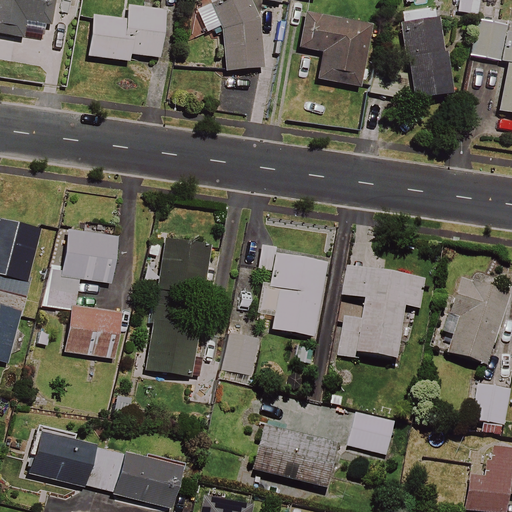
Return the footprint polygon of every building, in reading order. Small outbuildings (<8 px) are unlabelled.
[(0,0),(0,36),(19,39),(20,23),(47,26),(50,0),(0,0)] [(257,70),(248,0),(215,0),(212,0),(221,74),(257,70)] [(476,0),(455,0),(453,14),(474,17),(476,0)] [(159,12),(123,8),(121,22),(87,18),(82,59),(125,64),(126,57),(154,60),(159,12)] [(445,97),(434,10),(395,15),(406,102),(445,97)] [(367,27),(301,15),(294,50),(320,55),(315,81),(355,89),(367,27)] [(506,31),(475,25),(469,58),(501,64),(492,113),(511,117),(511,37),(505,36),(506,31)] [(14,317),(17,318),(35,231),(0,223),(0,364),(4,365),(14,317)] [(112,241),(59,234),(53,273),(44,272),(39,308),(70,312),(74,282),(106,286),(112,241)] [(143,372),(184,379),(193,328),(177,326),(183,294),(198,297),(206,251),(162,243),(149,321),(151,321),(143,372)] [(321,265),(270,256),(265,282),(261,282),(255,316),(269,318),(267,331),(309,338),(321,265)] [(420,284),(345,270),(339,299),(362,303),(358,324),(341,321),(335,356),(392,367),(400,322),(413,325),(420,284)] [(505,300),(458,284),(447,319),(455,322),(444,357),(483,370),(505,300)] [(114,318),(66,313),(61,355),(109,361),(114,318)] [(252,343),(223,338),(216,382),(245,386),(252,343)] [(506,393),(474,388),(468,424),(500,429),(506,393)] [(390,425),(351,416),(344,448),(383,458),(390,425)] [(281,432),(259,427),(247,474),(322,493),(332,453),(279,440),(281,432)] [(71,436),(35,428),(24,476),(167,509),(176,471),(69,446),(71,436)] [(511,456),(490,453),(485,486),(465,484),(461,511),(501,511),(503,498),(511,499),(511,456)]
